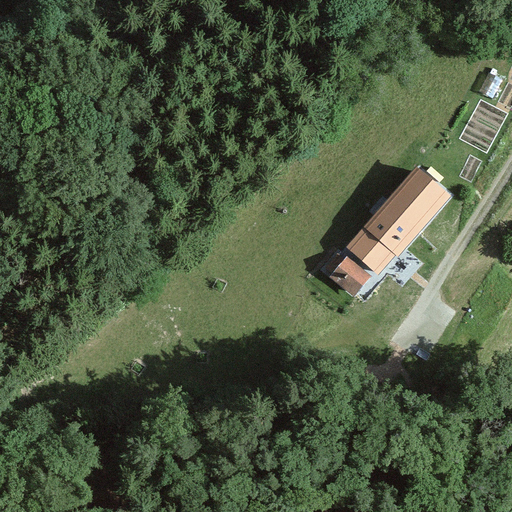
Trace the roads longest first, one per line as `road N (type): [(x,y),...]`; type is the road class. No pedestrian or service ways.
road 1 (track): [(0,460),(51,462),(183,430),(266,399),(323,359),(395,354),(408,364),(411,392),(353,511)]
road 2 (track): [(395,354),(511,159)]
